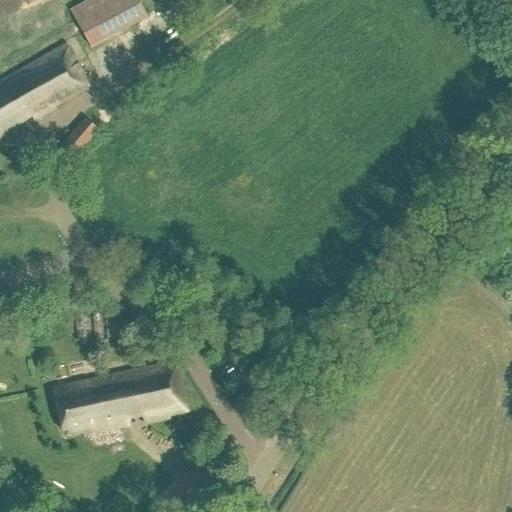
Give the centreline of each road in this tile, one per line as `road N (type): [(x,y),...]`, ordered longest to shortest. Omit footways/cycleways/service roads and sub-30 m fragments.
road 1 (unclassified): [(42,134),(60,210),(79,245),(190,358),(266,470)]
road 2 (unclassified): [(266,470),(354,341),(511,151)]
road 3 (track): [(243,0),(42,134)]
